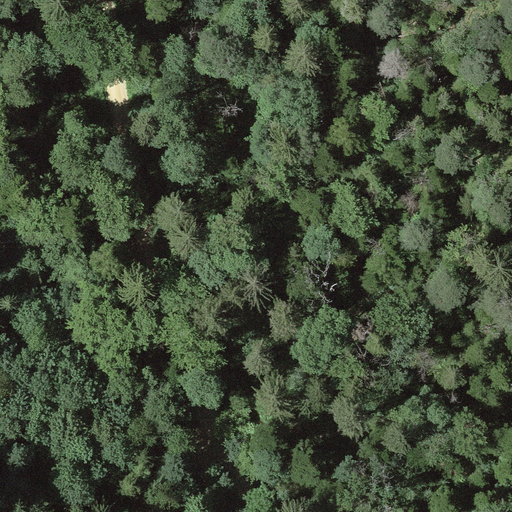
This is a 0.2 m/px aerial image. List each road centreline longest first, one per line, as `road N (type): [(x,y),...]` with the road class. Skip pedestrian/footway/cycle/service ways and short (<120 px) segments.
road 1 (track): [(105,0),(164,181),(211,413),(250,508)]
road 2 (track): [(0,230),(60,313),(250,508)]
